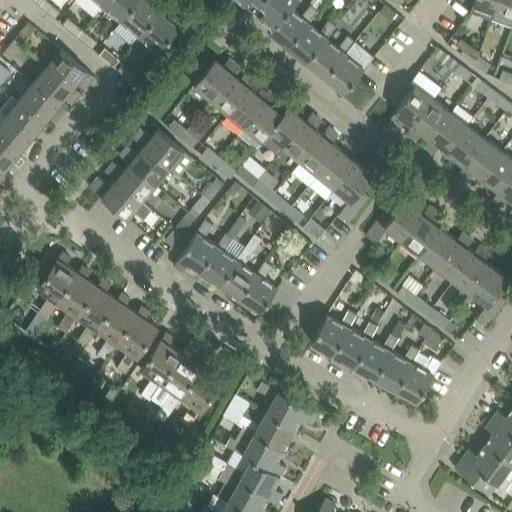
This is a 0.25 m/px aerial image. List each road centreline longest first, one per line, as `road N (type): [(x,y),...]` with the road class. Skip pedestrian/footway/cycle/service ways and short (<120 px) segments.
road 1 (residential): [(433,440),(199,306),(74,218),(33,217)]
road 2 (residential): [(33,217),(33,173),(102,91),(102,69)]
road 3 (residential): [(433,440),(511,327)]
